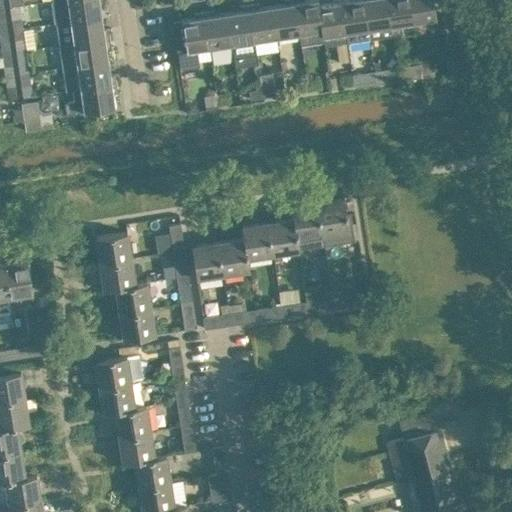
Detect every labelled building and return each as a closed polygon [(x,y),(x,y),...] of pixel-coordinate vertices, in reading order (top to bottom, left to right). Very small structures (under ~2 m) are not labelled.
[(53,0),(56,22),(57,21),(70,19),(102,15),(100,2),(105,1),(104,0),(53,0)] [(277,36),(299,32),(294,0),(284,0),(285,2),(272,4),(277,36)] [(294,0),(299,32),(301,44),(323,40),(322,35),(323,35),(317,0),(294,0)] [(338,0),(319,3),(318,0),(317,0),(323,35),(335,33),(336,37),(346,36),(340,0),(338,0)] [(347,41),(369,38),(368,28),(363,0),(340,0),(346,36),(347,41)] [(369,38),(392,34),(386,0),(363,0),(368,28),(369,38)] [(386,0),(392,34),(402,33),(400,23),(413,21),(409,0),(386,0)] [(437,22),(433,0),(409,0),(413,21),(426,19),(426,24),(437,22)] [(259,6),(258,1),(249,3),(254,39),(277,36),(272,4),(259,6)] [(234,55),(256,51),(254,39),(249,3),(239,4),(240,9),(227,11),(232,43),(234,55)] [(13,28),(22,27),(19,4),(10,5),(13,28)] [(214,13),(213,8),(204,10),(209,46),(232,43),(227,11),(214,13)] [(179,67),(199,64),(197,48),(209,46),(204,10),(194,11),(195,16),(181,18),(184,35),(175,36),(179,67)] [(70,19),(57,21),(58,23),(61,42),(61,43),(61,44),(74,42),(110,36),(109,27),(104,28),(102,15),(70,19)] [(16,50),(25,49),(22,27),(13,28),(16,50)] [(0,39),(2,52),(11,51),(7,29),(0,29),(0,39)] [(61,43),(59,43),(59,44),(62,67),(69,66),(77,64),(109,60),(107,47),(111,46),(110,36),(74,42),(61,44),(61,43)] [(20,72),(28,71),(25,49),(16,50),(20,72)] [(5,75),(14,74),(11,51),(2,52),(5,75)] [(77,64),(69,66),(72,88),(80,87),(117,81),(115,72),(111,73),(109,60),(77,64)] [(432,61),(420,63),(422,76),(421,76),(422,79),(422,81),(435,79),(434,73),(432,61)] [(410,64),(397,66),(399,79),(421,76),(422,76),(420,63),(410,64)] [(397,66),(374,70),(376,83),(399,79),(397,66)] [(374,70),(352,73),(353,82),(354,86),(366,84),(376,83),(374,70)] [(28,71),(20,72),(21,83),(23,96),(32,94),(30,81),(28,71)] [(263,95),(276,94),(274,85),(273,73),(261,75),(263,87),(262,87),(263,95)] [(341,84),(353,82),(352,73),(340,75),(341,84)] [(8,98),(17,96),(14,74),(5,75),(8,98)] [(309,89),(321,87),(320,78),(307,80),(309,89)] [(296,90),(309,89),(307,80),(295,82),(296,90)] [(66,113),(84,110),(115,106),(113,92),(118,91),(117,81),(80,87),(72,88),(74,100),(64,101),(66,113)] [(251,97),(263,95),(262,87),(249,89),(251,97)] [(218,103),(230,101),(229,92),(216,94),(218,103)] [(205,104),(218,103),(216,94),(204,96),(205,104)] [(15,121),(32,118),(30,105),(13,108),(15,121)] [(344,197),(318,201),(324,243),(354,238),(353,227),(350,213),(347,214),(344,197)] [(292,205),(291,205),(293,217),(294,217),(298,247),(299,247),(324,243),(318,201),(292,205)] [(293,217),(268,221),(273,251),(298,247),(294,217),(293,217)] [(242,225),(244,237),(247,255),(247,254),(273,251),(268,221),(242,225)] [(173,250),(184,248),(180,222),(169,224),(173,250)] [(100,262),(131,257),(127,230),(96,235),(100,262)] [(244,237),(218,241),(223,270),(249,266),(247,254),(247,255),(244,237)] [(218,241),(192,245),(196,274),(223,270),(218,241)] [(177,276),(188,274),(184,248),(173,250),(177,276)] [(135,282),(131,257),(100,262),(104,287),(147,281),(147,280),(135,282)] [(28,258),(3,262),(11,310),(23,308),(23,305),(22,298),(20,299),(19,294),(33,291),(33,288),(28,258)] [(0,311),(11,310),(3,262),(0,262),(0,311)] [(181,302),(192,300),(188,274),(177,276),(181,302)] [(151,306),(147,281),(104,287),(104,288),(116,286),(120,311),(151,306)] [(334,307),(361,303),(359,292),(332,296),(334,307)] [(308,311),(334,307),(332,296),(307,300),(308,311)] [(185,328),(196,326),(192,300),(181,302),(185,328)] [(283,315),(308,311),(307,300),(281,303),(283,315)] [(257,319),(283,315),(281,303),(255,307),(257,319)] [(124,338),(155,333),(151,306),(120,311),(124,338)] [(231,323),(257,319),(255,307),(229,311),(231,323)] [(205,327),(231,323),(229,311),(223,312),(203,316),(205,327)] [(18,356),(42,352),(41,343),(17,346),(18,356)] [(173,373),(184,371),(180,345),(168,347),(173,373)] [(0,358),(18,356),(17,346),(0,348),(0,358)] [(119,355),(95,358),(100,385),(131,380),(142,378),(138,352),(127,353),(119,355)] [(0,400),(25,396),(21,370),(0,373),(0,400)] [(177,399),(188,397),(184,371),(173,373),(177,399)] [(135,405),(131,380),(100,385),(104,410),(147,404),(147,403),(135,405)] [(0,426),(29,422),(25,396),(0,400),(0,426)] [(181,425),(192,423),(188,397),(177,399),(181,425)] [(151,430),(147,404),(104,410),(104,411),(115,409),(119,434),(151,430)] [(462,511),(440,426),(436,427),(432,411),(398,420),(402,436),(387,440),(399,483),(405,482),(413,511),(462,511)] [(0,452),(21,450),(17,424),(29,423),(29,422),(0,426),(0,452)] [(185,450),(196,449),(192,423),(181,425),(185,450)] [(154,455),(151,430),(119,434),(123,460),(166,454),(166,453),(154,455)] [(223,444),(212,446),(216,471),(227,469),(223,444)] [(25,475),(21,450),(0,452),(0,479),(37,473),(25,475)] [(170,479),(166,454),(123,460),(123,461),(135,459),(139,484),(170,479)] [(211,499),(231,495),(227,469),(207,473),(211,499)] [(41,499),(37,473),(0,479),(6,479),(10,504),(41,499)] [(174,505),(170,479),(139,484),(143,510),(186,503),(174,505)] [(213,511),(233,511),(231,495),(211,499),(213,511)] [(42,511),(41,499),(10,504),(10,511),(42,511)] [(187,511),(186,503),(143,510),(155,508),(155,511),(187,511)]
